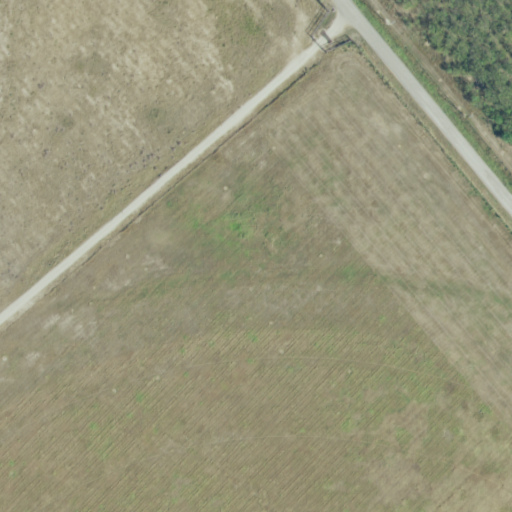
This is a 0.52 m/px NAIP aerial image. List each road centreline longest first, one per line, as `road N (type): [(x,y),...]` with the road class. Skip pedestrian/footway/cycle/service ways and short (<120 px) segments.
road 1 (residential): [(0,320),(353,10)]
road 2 (residential): [(511,199),(344,0)]
